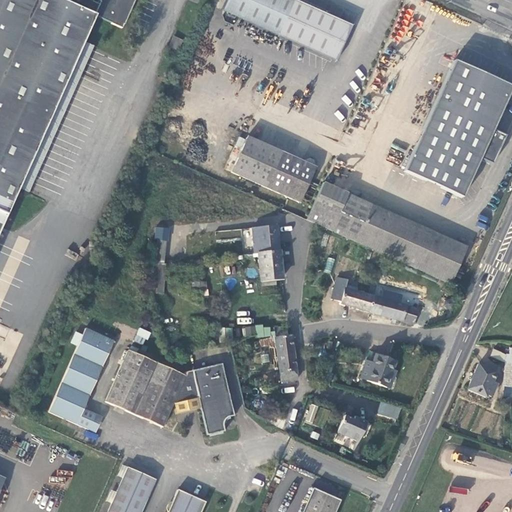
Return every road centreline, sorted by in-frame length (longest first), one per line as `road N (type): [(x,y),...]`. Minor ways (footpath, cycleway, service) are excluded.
road 1 (secondary): [(386,511),(458,340)]
road 2 (residential): [(458,340),(349,326),(299,332)]
road 3 (secondary): [(458,340),(511,224)]
